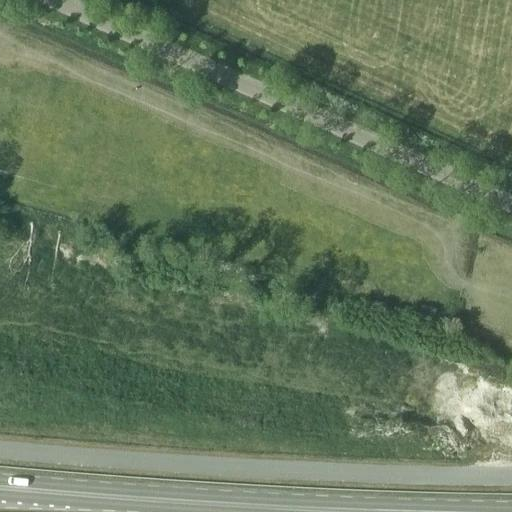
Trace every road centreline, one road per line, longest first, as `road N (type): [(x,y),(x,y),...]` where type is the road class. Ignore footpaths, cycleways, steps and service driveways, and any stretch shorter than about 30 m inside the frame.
road 1 (unclassified): [(511,479),(280,476),(0,458)]
road 2 (unclassified): [(511,204),(54,0)]
road 3 (primary): [(243,511),(0,495)]
